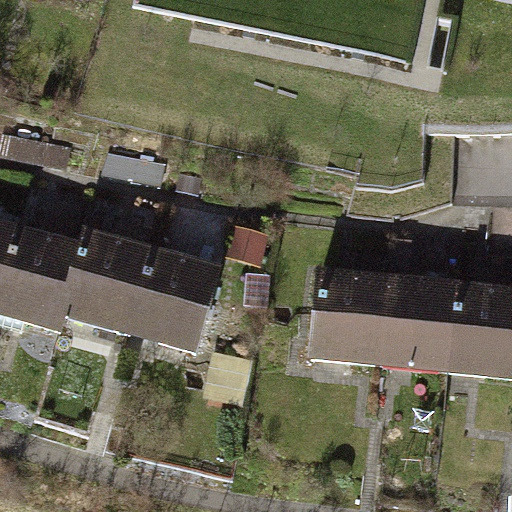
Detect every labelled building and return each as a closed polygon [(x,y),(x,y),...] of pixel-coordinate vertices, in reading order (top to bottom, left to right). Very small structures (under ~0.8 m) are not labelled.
[(70,149),(6,137),(2,159),(66,171),(70,149)] [(0,302),(18,237),(0,232),(0,302)] [(83,255),(18,237),(0,302),(0,327),(23,334),(26,324),(61,334),(65,320),(83,255)] [(65,320),(130,337),(151,258),(86,241),(83,255),(65,320)] [(410,245),(396,243),(392,277),(406,279),(410,245)] [(219,277),(151,258),(130,337),(197,356),(219,277)] [(382,369),(390,288),(321,281),(313,362),(382,369)] [(390,288),(382,369),(450,375),(458,294),(390,288)] [(511,381),(511,299),(458,294),(450,375),(511,381)] [(255,364),(214,353),(202,399),(243,410),(255,364)]
